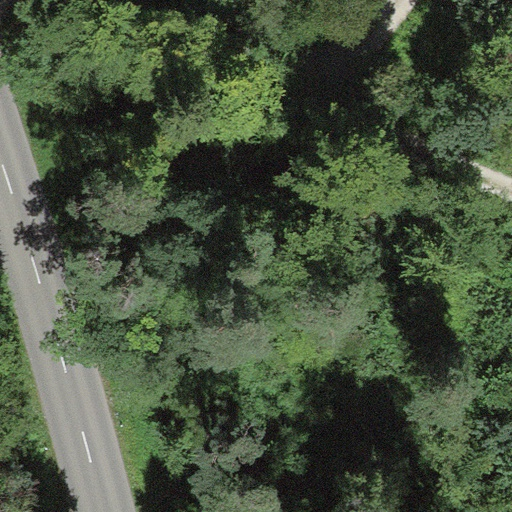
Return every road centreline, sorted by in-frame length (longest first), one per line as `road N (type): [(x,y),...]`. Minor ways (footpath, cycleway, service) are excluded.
road 1 (track): [(154,0),(310,57),(340,120),(511,187)]
road 2 (tertiary): [(0,175),(95,511)]
